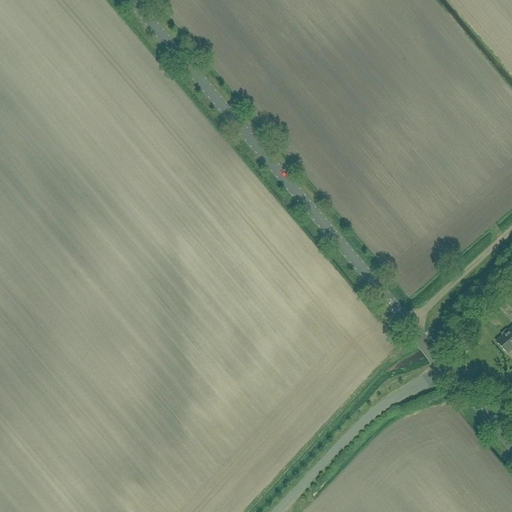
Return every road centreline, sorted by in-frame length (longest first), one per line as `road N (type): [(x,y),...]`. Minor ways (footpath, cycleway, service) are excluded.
road 1 (tertiary): [(409,324),(129,0)]
road 2 (tertiary): [(511,448),(409,324)]
road 3 (unclassified): [(409,324),(511,228)]
